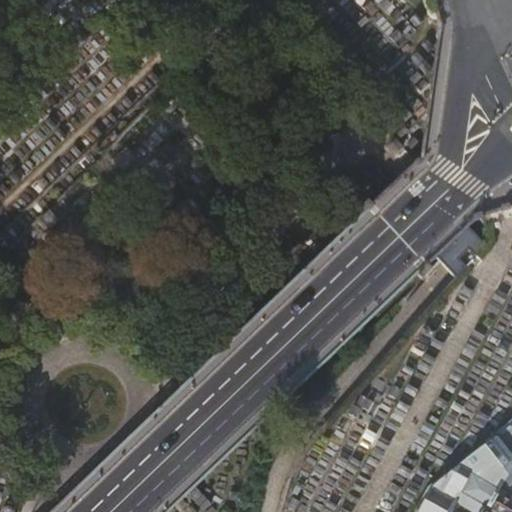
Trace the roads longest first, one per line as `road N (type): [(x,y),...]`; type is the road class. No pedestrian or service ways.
road 1 (tertiary): [(458,180),(113,511)]
road 2 (tertiary): [(477,46),(460,88),(458,180)]
